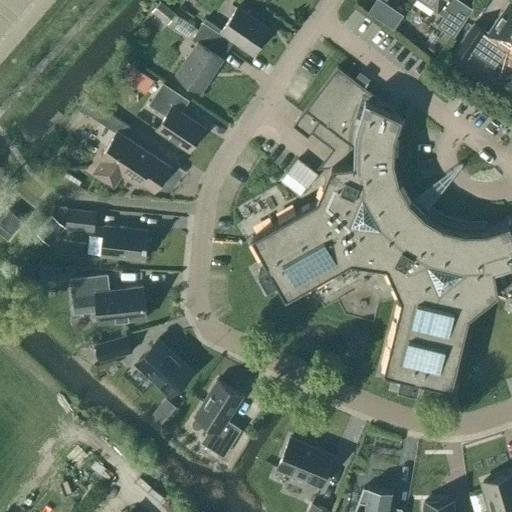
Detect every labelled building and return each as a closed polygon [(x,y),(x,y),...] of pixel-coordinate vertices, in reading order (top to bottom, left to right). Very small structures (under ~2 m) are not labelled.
[(402,14),(381,0),(376,0),(370,10),(394,26),(402,14)] [(424,0),(445,14),(438,25),(454,35),(473,7),(461,0),(424,0)] [(153,12),(169,24),(177,14),(162,1),(153,12)] [(511,3),(510,2),(488,35),(484,32),(486,29),(475,21),(456,49),(467,56),(471,50),(493,65),(506,48),(511,51),(511,3)] [(206,18),(199,29),(228,49),(235,39),(254,52),(270,28),(238,7),(223,29),(206,18)] [(201,89),(228,49),(199,29),(193,38),(199,42),(178,74),(201,89)] [(125,78),(145,91),(154,78),(134,65),(125,78)] [(402,297),(384,369),(402,374),(399,384),(417,388),(419,378),(452,386),(469,314),(497,292),(511,296),(511,300),(510,307),(511,307),(511,217),(508,219),(509,222),(486,229),(486,221),(467,222),(467,220),(447,215),(447,217),(430,207),(426,214),(410,198),(400,179),(394,158),(395,137),(402,115),(392,110),(395,106),(377,98),(378,96),(338,65),(293,124),(308,135),(312,130),(338,150),(317,198),(252,234),(269,263),(259,269),(268,284),(278,279),(286,295),(351,259),(387,264),(402,297)] [(157,128),(189,149),(204,126),(179,110),(187,98),(163,83),(150,103),(167,114),(157,128)] [(96,118),(103,108),(86,97),(79,107),(96,118)] [(497,119),(505,110),(497,104),(490,114),(497,119)] [(124,135),(130,127),(103,108),(96,118),(116,132),(99,158),(101,159),(92,172),(108,182),(116,170),(137,184),(139,181),(153,191),(170,167),(124,135)] [(317,172),(298,158),(288,171),(308,185),(317,172)] [(66,229),(94,232),(97,210),(68,207),(66,229)] [(23,219),(10,208),(0,219),(0,231),(8,238),(23,219)] [(66,228),(54,217),(45,227),(58,238),(66,228)] [(105,224),(101,253),(145,258),(148,229),(105,224)] [(39,284),(60,285),(61,266),(40,265),(39,284)] [(147,316),(143,285),(110,289),(108,272),(70,277),(73,302),(97,300),(99,322),(147,316)] [(95,343),(100,361),(133,351),(127,333),(95,343)] [(157,338),(136,361),(171,394),(193,370),(157,338)] [(242,394),(217,378),(195,414),(212,424),(201,441),(223,454),(241,427),(227,419),(242,394)] [(321,484),(334,455),(290,436),(277,466),(321,484)] [(511,511),(511,471),(483,480),(492,511),(511,511)] [(368,484),(368,487),(365,486),(363,486),(358,501),(365,502),(363,511),(358,511),(354,511),(353,511),(401,511),(402,507),(390,505),(393,489),(368,484)] [(424,500),(424,511),(452,511),(453,500),(424,500)] [(311,511),(329,511),(330,510),(315,503),(311,511)]
